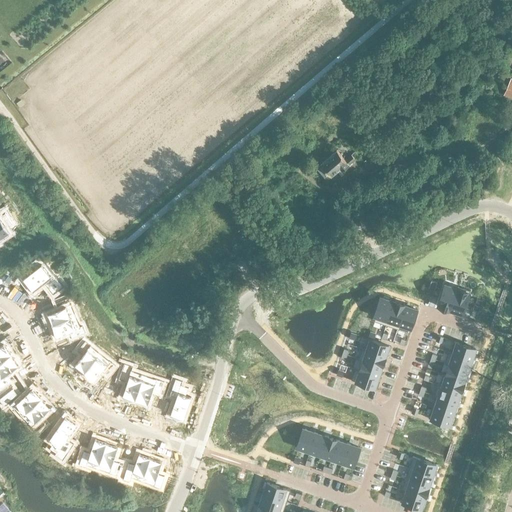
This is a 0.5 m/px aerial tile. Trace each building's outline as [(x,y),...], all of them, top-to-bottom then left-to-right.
[(497,4),(485,20),(494,27),(506,11),(497,4)] [(431,8),(426,12),(429,16),(434,11),(431,8)] [(511,14),(506,11),(494,27),(503,33),(511,21),(511,14)] [(422,20),(417,25),(420,28),(425,24),(422,20)] [(511,21),(503,33),(511,40),(511,39),(511,21)] [(445,23),(436,31),(449,46),(458,39),(445,23)] [(417,25),(412,29),(415,33),(420,28),(417,25)] [(436,31),(428,38),(441,53),(449,46),(436,31)] [(405,34),(400,39),(403,42),(408,38),(405,34)] [(428,38),(420,45),(433,60),(441,53),(428,38)] [(400,39),(395,43),(398,47),(403,42),(400,39)] [(420,45),(412,52),(425,67),(433,60),(420,45)] [(392,46),(387,50),(390,54),(395,49),(392,46)] [(412,52),(403,59),(416,74),(425,67),(412,52)] [(403,59),(395,66),(408,81),(416,74),(403,59)] [(474,79),(453,130),(485,143),(505,91),(474,79)] [(345,81),(341,84),(346,89),(349,86),(345,81)] [(348,99),(332,106),(338,121),(344,119),(343,118),(346,116),(347,118),(353,116),(352,114),(354,113),(352,108),(356,107),(353,99),(349,101),(348,99)] [(316,114),(312,116),(315,123),(319,122),(321,127),(323,126),(324,128),(330,125),(329,124),(332,122),(333,123),(338,121),(332,106),(316,113),(316,114)] [(302,118),(298,121),(303,127),(306,123),(302,118)] [(298,121),(295,125),(299,130),(303,127),(298,121)] [(287,140),(279,156),(293,163),(296,158),(295,157),(296,154),(298,155),(301,149),(299,149),(300,147),(295,144),(297,140),(290,137),(288,141),(287,140)] [(336,149),(320,163),(331,176),(338,170),(341,174),(343,173),(342,171),(349,164),(355,159),(359,156),(355,151),(351,154),(345,159),(336,149)] [(272,172),(270,176),(277,180),(279,176),(284,178),(285,176),(286,177),(289,172),(288,171),(289,168),(290,168),(293,163),(279,156),(271,171),(272,172)] [(399,166),(399,167),(414,184),(423,176),(409,159),(400,167),(399,166)] [(394,171),(390,175),(405,192),(414,184),(399,167),(398,167),(397,166),(393,170),(394,171)] [(382,182),(381,183),(395,200),(405,192),(390,175),(389,175),(390,176),(388,177),(387,176),(381,181),(382,182)] [(437,186),(433,189),(438,194),(441,191),(437,186)] [(277,189),(272,194),(275,197),(281,193),(277,189)] [(304,203),(297,224),(309,228),(316,206),(315,207),(313,206),(314,205),(307,202),(306,204),(304,203)] [(207,204),(202,209),(205,212),(210,208),(207,204)] [(286,204),(281,209),(284,213),(289,208),(286,204)] [(316,206),(309,228),(320,232),(328,210),(327,210),(327,209),(322,207),(321,208),(316,206)] [(202,209),(197,213),(200,217),(205,212),(202,209)] [(328,210),(320,232),(332,236),(339,215),(328,211),(328,210)] [(0,237),(9,231),(6,227),(13,223),(6,212),(0,215),(0,237)] [(220,212),(211,219),(224,235),(233,227),(220,212)] [(191,218),(186,223),(189,226),(194,222),(191,218)] [(211,219),(203,226),(216,242),(224,235),(211,219)] [(186,223),(181,227),(184,231),(189,226),(186,223)] [(203,226),(195,233),(208,249),(216,242),(203,226)] [(172,230),(167,234),(170,238),(175,234),(172,230)] [(195,233),(187,241),(200,256),(208,249),(195,233)] [(187,241),(178,248),(191,263),(200,256),(187,241)] [(249,246),(241,254),(254,269),(262,261),(249,246)] [(34,268),(22,277),(33,291),(44,282),(53,293),(64,285),(40,254),(29,263),(34,268)] [(241,254),(233,261),(246,276),(254,269),(241,254)] [(233,261),(224,268),(237,283),(246,276),(233,261)] [(224,268),(216,275),(229,290),(237,283),(224,268)] [(131,274),(122,283),(127,289),(131,286),(139,295),(156,280),(154,279),(156,278),(151,272),(149,273),(148,271),(136,280),(131,274)] [(156,280),(139,295),(147,303),(143,307),(148,314),(158,305),(153,299),(164,290),(162,288),(163,287),(158,281),(157,282),(156,280)] [(444,283),(437,305),(450,309),(458,285),(457,285),(456,287),(444,283)] [(458,285),(450,309),(462,313),(470,290),(458,285)] [(49,314),(47,315),(50,322),(52,321),(53,323),(52,323),(52,324),(72,316),(72,315),(71,315),(67,305),(72,303),(69,296),(57,301),(60,307),(48,312),(49,314)] [(382,297),(374,320),(386,324),(394,301),(382,297)] [(394,301),(386,324),(398,328),(406,305),(394,301)] [(172,314),(166,325),(173,329),(176,324),(186,330),(198,312),(196,311),(197,309),(190,305),(189,307),(187,305),(179,318),(172,314)] [(406,305),(398,328),(409,332),(417,309),(406,305)] [(198,312),(186,330),(196,337),(193,341),(201,346),(207,335),(201,331),(208,318),(206,317),(207,315),(200,311),(199,313),(198,312)] [(72,316),(52,324),(57,335),(69,330),(72,337),(84,332),(81,325),(76,327),(72,316)] [(82,352),(74,362),(76,364),(75,365),(81,370),(82,368),(83,370),(83,371),(97,354),(96,354),(87,347),(90,343),(84,338),(76,348),(82,352)] [(362,347),(361,348),(385,356),(389,345),(367,338),(364,348),(362,347)] [(448,350),(448,351),(472,359),(476,348),(454,340),(450,351),(448,350)] [(0,361),(12,353),(4,342),(3,342),(2,341),(0,342),(0,361)] [(358,357),(358,358),(381,366),(385,356),(361,348),(358,357)] [(448,351),(444,362),(468,370),(472,359),(448,351)] [(12,353),(0,361),(0,375),(1,377),(0,377),(0,385),(1,387),(12,379),(7,373),(19,365),(18,363),(19,362),(14,355),(13,356),(12,354),(12,353)] [(97,354),(83,371),(93,378),(101,368),(107,372),(115,362),(109,358),(106,361),(97,354)] [(356,358),(353,367),(355,368),(378,376),(381,366),(358,358),(356,358)] [(443,373),(464,381),(468,370),(444,362),(449,364),(445,374),(443,373)] [(355,368),(351,379),(374,387),(378,376),(355,368)] [(123,387),(120,394),(122,394),(122,395),(135,400),(142,378),(129,373),(124,387),(123,387)] [(437,383),(461,391),(464,381),(443,373),(439,384),(437,383)] [(142,378),(135,400),(135,399),(137,400),(137,402),(145,404),(146,403),(148,404),(153,390),(160,392),(164,380),(156,377),(154,383),(143,379),(143,378),(142,378)] [(176,394),(170,414),(175,416),(174,418),(181,420),(181,418),(183,418),(191,395),(186,393),(188,386),(181,383),(182,381),(175,379),(170,392),(176,394)] [(437,383),(433,394),(457,402),(461,391),(437,383)] [(26,392),(15,402),(25,412),(42,397),(32,387),(30,386),(25,391),(26,392)] [(13,387),(0,397),(0,400),(3,405),(18,394),(13,387)] [(435,396),(432,406),(453,413),(457,402),(433,394),(433,395),(435,396)] [(42,397),(25,412),(25,413),(26,412),(34,422),(30,425),(36,431),(45,423),(40,417),(51,407),(49,405),(50,404),(44,398),(43,399),(42,397)] [(432,406),(428,417),(449,424),(453,413),(432,406)] [(65,414),(49,438),(53,441),(49,447),(56,452),(54,454),(62,459),(73,443),(66,438),(77,423),(72,419),(73,418),(68,414),(67,415),(65,414)] [(304,428),(298,447),(301,448),(302,448),(310,451),(316,432),(308,429),(307,428),(304,428)] [(316,432),(310,451),(314,452),(315,453),(321,454),(327,435),(322,434),(320,433),(316,432)] [(327,435),(321,454),(331,458),(338,439),(327,435)] [(83,450),(79,462),(86,465),(87,460),(99,464),(106,442),(94,438),(89,452),(83,450)] [(338,439),(331,458),(342,462),(349,443),(338,439)] [(106,442),(99,464),(110,467),(109,472),(116,475),(120,463),(113,460),(118,447),(116,446),(117,445),(108,442),(108,443),(107,443),(107,442),(106,442)] [(349,443),(342,462),(353,465),(360,446),(349,443)] [(128,464),(124,476),(131,478),(133,473),(144,477),(151,457),(139,453),(135,466),(128,464)] [(412,456),(409,467),(432,475),(436,464),(412,456)] [(151,457),(144,477),(145,477),(156,480),(154,485),(161,488),(165,475),(159,473),(163,461),(160,461),(161,459),(154,457),(153,458),(151,458),(151,457)] [(409,467),(405,478),(428,486),(432,475),(409,467)] [(405,478),(401,489),(425,497),(428,486),(405,478)] [(267,482),(263,493),(286,501),(290,490),(267,482)] [(403,490),(400,501),(421,508),(425,497),(401,489),(403,490)] [(263,493),(259,504),(283,511),(286,501),(263,493)]
